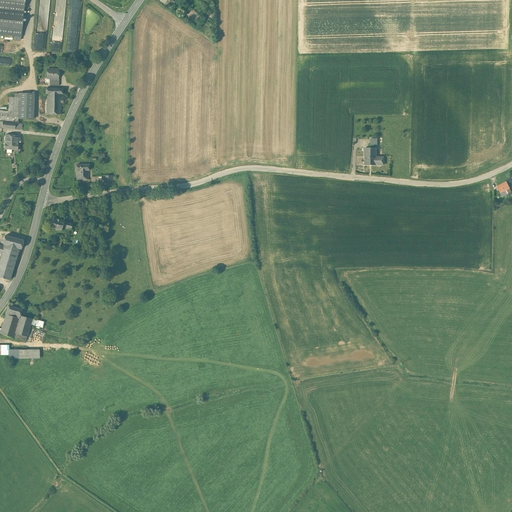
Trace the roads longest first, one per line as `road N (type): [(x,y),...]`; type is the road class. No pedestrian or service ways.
road 1 (unclassified): [(40,202),(182,186),(249,167),(443,184),(511,163)]
road 2 (secondary): [(46,180),(73,107),(124,22)]
